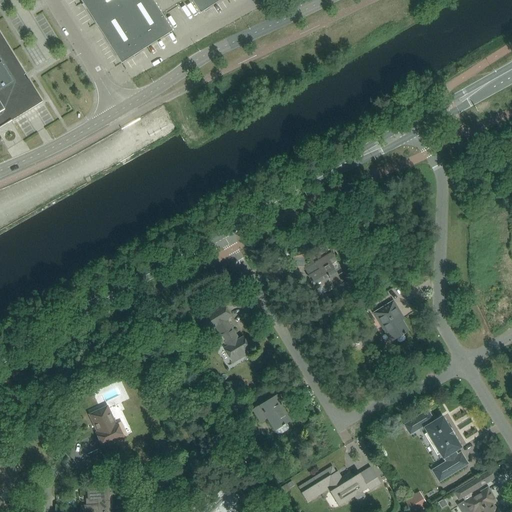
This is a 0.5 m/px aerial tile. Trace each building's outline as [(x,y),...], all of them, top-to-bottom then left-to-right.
[(122,8),(134,0),(89,0),(83,4),(96,24),(122,8)] [(153,0),(134,0),(122,8),(147,47),(173,31),(153,0)] [(191,0),(200,13),(210,7),(221,0),(191,0)] [(96,24),(121,64),(147,47),(122,8),(96,24)] [(0,128),(43,102),(29,79),(27,80),(24,75),(26,74),(0,32),(0,128)] [(345,241),(337,246),(342,254),(343,257),(351,252),(345,241)] [(342,271),(337,274),(331,264),(336,261),(332,253),(315,263),(320,270),(308,276),(316,289),(324,285),(328,291),(347,280),(342,271)] [(408,331),(405,325),(402,320),(404,319),(394,302),(374,313),(391,341),(403,334),(403,335),(406,334),(405,333),(408,331)] [(200,318),(193,322),(198,329),(201,335),(206,332),(207,334),(213,330),(212,328),(216,326),(222,335),(220,336),(216,339),(220,346),(224,343),(227,347),(224,348),(233,363),(244,357),(252,351),(243,337),(239,339),(227,319),(231,317),(224,304),(200,318)] [(227,393),(220,397),(224,403),(230,399),(227,393)] [(282,401),(278,394),(253,410),(261,423),(267,419),(275,431),(276,430),(278,434),(281,434),(290,429),(290,426),(288,423),(291,421),(280,403),(282,401)] [(236,414),(246,409),(243,404),(233,409),(236,414)] [(103,448),(112,443),(124,438),(117,423),(115,424),(107,407),(90,415),(98,432),(96,433),(103,448)] [(433,420),(428,411),(404,425),(410,435),(423,427),(443,459),(443,458),(445,461),(431,469),(438,482),(469,463),(461,451),(458,453),(456,450),(462,447),(443,414),(433,420)] [(0,505),(3,502),(0,498),(0,495),(7,488),(12,493),(22,483),(1,462),(0,463),(0,505)] [(332,466),(299,488),(302,493),(301,493),(307,502),(307,503),(329,490),(339,506),(355,496),(358,501),(360,501),(364,499),(365,496),(362,492),(368,488),(370,491),(381,484),(376,476),(371,467),(360,474),(360,473),(353,477),(350,472),(342,478),(340,475),(338,476),(332,466)] [(465,502),(464,503),(469,511),(499,511),(496,511),(495,511),(491,504),(496,501),(488,488),(474,496),(471,492),(481,486),(476,479),(455,492),(459,499),(462,497),(465,502)] [(287,483),(277,489),(280,495),(291,489),(290,488),(287,483)] [(87,506),(81,506),(81,511),(104,511),(105,511),(109,511),(108,487),(104,488),(98,488),(88,488),(88,500),(89,500),(90,506),(87,506)] [(207,493),(195,505),(188,511),(213,511),(237,511),(232,507),(236,504),(236,496),(232,493),(234,491),(233,491),(229,495),(222,489),(213,499),(207,493)] [(428,501),(424,494),(407,504),(412,511),(428,501)] [(444,499),(438,503),(441,509),(448,505),(444,499)]
